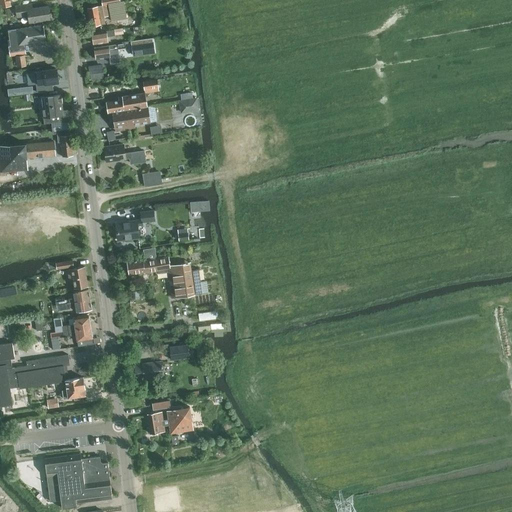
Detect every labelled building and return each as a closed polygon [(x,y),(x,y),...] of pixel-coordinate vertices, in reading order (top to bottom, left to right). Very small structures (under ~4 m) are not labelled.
[(109,16),(107,5),(117,3),(116,0),(107,0),(101,1),(102,5),(88,8),(91,26),(106,24),(105,17),(109,16)] [(17,17),(28,15),(30,22),(50,19),(48,6),(33,8),(32,3),(16,6),(17,17)] [(117,20),(118,29),(123,28),(133,27),(139,26),(139,19),(129,21),(128,19),(117,20)] [(10,45),(8,46),(10,56),(26,53),(25,43),(46,40),(44,25),(8,30),(10,45)] [(144,25),(139,26),(133,27),(134,33),(145,32),(144,25)] [(123,28),(118,29),(114,29),(114,30),(92,33),(93,44),(108,42),(108,35),(124,33),(123,28)] [(152,38),(131,41),(133,54),(154,51),(152,38)] [(116,44),(94,48),(94,50),(96,59),(110,57),(111,63),(120,61),(118,49),(126,48),(125,42),(122,42),(116,43),(116,44)] [(26,65),(25,55),(16,56),(17,66),(26,65)] [(38,72),(39,77),(41,91),(54,89),(53,83),(59,82),(57,69),(43,71),(38,72)] [(143,81),(144,89),(159,87),(157,79),(143,81)] [(108,113),(113,112),(147,106),(145,92),(122,96),(123,99),(106,102),(108,113)] [(44,124),(52,123),(69,120),(68,110),(63,110),(61,94),(42,97),(43,107),(42,107),(44,124)] [(195,98),(189,99),(180,101),(181,109),(197,107),(195,98)] [(113,112),(115,127),(150,122),(147,106),(113,112)] [(62,157),(73,155),(70,131),(69,120),(52,123),(53,133),(57,133),(58,133),(57,133),(58,143),(61,142),(62,157)] [(161,124),(151,126),(152,132),(163,130),(161,124)] [(55,155),(54,141),(0,144),(0,166),(0,172),(28,170),(27,158),(55,155)] [(107,162),(131,158),(132,163),(146,161),(144,150),(131,152),(125,153),(123,144),(104,147),(107,162)] [(148,173),(143,174),(145,186),(162,183),(161,178),(149,180),(148,173)] [(138,237),(139,237),(137,225),(143,224),(142,222),(155,220),(153,210),(140,212),(141,219),(137,220),(137,219),(136,220),(136,221),(117,223),(116,223),(118,240),(119,240),(119,239),(138,237)] [(178,229),(179,239),(189,238),(188,228),(178,229)] [(143,260),(127,262),(129,274),(145,272),(145,273),(159,270),(159,273),(168,271),(168,269),(170,268),(171,273),(175,298),(195,295),(203,293),(199,269),(191,270),(170,265),(169,256),(156,258),(155,248),(145,249),(147,260),(144,261),(143,260)] [(56,263),(57,269),(74,266),(73,260),(56,263)] [(88,286),(85,266),(68,269),(69,279),(73,278),(74,288),(88,286)] [(68,299),(69,302),(90,299),(89,289),(74,291),(75,298),(68,299)] [(64,303),(59,304),(60,310),(65,309),(70,308),(70,307),(76,305),(77,312),(92,309),(90,299),(69,302),(64,303)] [(200,319),(216,318),(216,310),(199,311),(200,319)] [(62,326),(63,331),(90,327),(90,322),(91,321),(90,318),(89,317),(89,315),(73,317),(74,324),(62,326)] [(211,324),(212,331),(226,331),(226,323),(211,324)] [(90,327),(63,331),(64,337),(76,335),(77,341),(92,338),(92,337),(93,336),(93,333),(91,332),(90,327)] [(0,406),(13,404),(10,388),(20,386),(20,388),(66,381),(66,379),(64,366),(70,365),(68,354),(26,361),(27,365),(12,368),(11,359),(15,359),(12,343),(0,344),(0,406)] [(189,357),(188,344),(169,347),(171,360),(189,357)] [(135,364),(137,379),(164,376),(162,361),(135,364)] [(80,399),(79,396),(86,395),(83,377),(66,379),(66,381),(67,391),(63,392),(64,398),(74,397),(75,399),(80,399)] [(152,403),(153,409),(171,407),(170,401),(152,403)] [(147,413),(151,433),(165,431),(164,425),(169,425),(171,433),(194,429),(190,406),(167,410),(168,419),(163,420),(162,411),(147,413)] [(55,504),(61,503),(62,508),(77,506),(76,501),(112,497),(108,462),(101,463),(100,456),(89,457),(89,459),(82,460),(81,454),(45,459),(45,457),(45,458),(50,501),(55,500),(55,504)]
